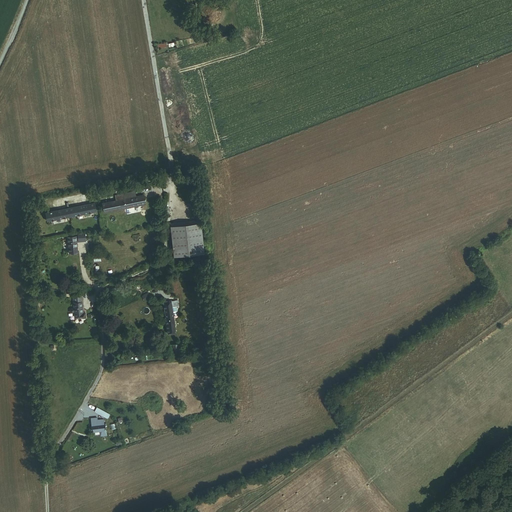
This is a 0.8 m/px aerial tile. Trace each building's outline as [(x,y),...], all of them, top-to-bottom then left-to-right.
[(209,0),(209,1),(207,2),(206,3),(205,4),(204,6),(203,8),(203,10),(204,13),(204,15),(206,17),(207,18),(209,19),(211,20),(214,20),(216,20),(218,19),(220,18),(222,17),(223,15),(224,13),(224,11),(224,8),(224,6),(223,4),(221,2),(219,1),(217,0),(209,0)] [(111,201),(103,202),(104,211),(146,204),(144,195),(136,196),(135,191),(123,193),(124,199),(111,201)] [(95,203),(45,213),(47,221),(96,211),(95,203)] [(205,252),(202,223),(172,226),(175,255),(185,254),(194,253),(205,252)] [(75,236),(67,237),(69,254),(77,253),(76,242),(85,240),(84,232),(77,233),(78,239),(76,239),(75,236)] [(185,254),(186,261),(195,260),(194,253),(185,254)] [(144,301),(150,297),(148,292),(141,296),(144,301)] [(82,296),(73,297),(74,307),(71,308),(70,309),(70,312),(72,314),(75,313),(75,319),(87,317),(86,312),(83,312),(82,296)] [(178,311),(176,300),(164,302),(168,334),(176,333),(173,311),(178,311)] [(96,408),(94,412),(107,419),(109,415),(96,408)]
